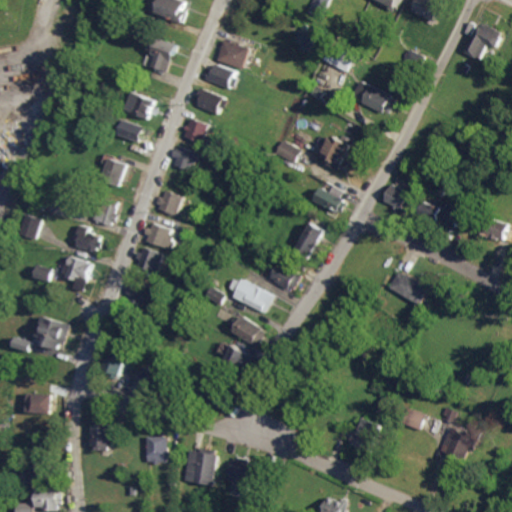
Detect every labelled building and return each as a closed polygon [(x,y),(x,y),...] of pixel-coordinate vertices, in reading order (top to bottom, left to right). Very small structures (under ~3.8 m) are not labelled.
[(162,0),(159,12),(186,22),(190,11),(187,10),(190,0),(188,0),(162,0)] [(333,0),(316,0),(311,11),(325,18),(333,0)] [(377,0),(377,2),(397,11),(401,0),(377,0)] [(436,20),(444,1),(441,0),(418,0),(414,11),(436,20)] [(506,32),(483,21),(468,52),(483,59),(490,43),(499,47),(506,32)] [(320,29),(305,22),(295,43),(311,50),(320,29)] [(156,62),(154,65),(171,72),(181,46),(157,36),(148,59),(156,62)] [(246,68),(253,48),(227,39),(220,59),(246,68)] [(327,61),(351,70),(357,55),(333,46),(327,61)] [(408,56),(421,64),(425,57),(412,49),(408,56)] [(237,87),(242,71),(217,63),(211,79),(237,87)] [(393,114),(400,96),(364,81),(357,99),(393,114)] [(202,106),(225,114),(231,97),(205,88),(202,97),(205,98),(202,106)] [(130,109),(153,118),(160,100),(137,91),(130,109)] [(190,136),(208,142),(214,123),(196,117),(190,136)] [(144,142),(150,126),(129,119),(123,134),(144,142)] [(344,169),(353,143),(334,135),(326,155),(333,158),(331,164),(344,169)] [(279,154),(298,162),(304,149),(285,140),(279,154)] [(184,146),(177,162),(197,171),(204,154),(184,146)] [(126,186),(131,162),(113,158),(108,182),(126,186)] [(420,193),(397,185),(391,202),(414,210),(420,193)] [(319,199),(346,214),(353,202),(325,187),(319,199)] [(162,209),(182,214),(187,195),(168,190),(162,209)] [(99,219),(118,224),(124,203),(105,198),(99,219)] [(455,209),(429,201),(424,216),(459,227),(465,206),(456,204),(455,209)] [(46,219),(30,213),(24,234),(40,239),(46,219)] [(511,222),(490,220),(488,236),(509,239),(511,222)] [(151,240),(174,248),(180,229),(157,222),(151,240)] [(330,230),(316,222),(303,246),(317,254),(330,230)] [(80,246),(103,251),(107,235),(93,232),(94,227),(85,224),(80,246)] [(166,272),(170,253),(146,247),(142,266),(166,272)] [(82,278),(80,288),(91,290),(97,261),(72,256),(68,275),(82,278)] [(299,290),(307,274),(282,261),(274,277),(299,290)] [(38,277),(54,281),(57,268),(42,264),(38,277)] [(434,287),(403,270),(393,288),(424,305),(434,287)] [(281,292),(240,277),(236,288),(243,290),(240,298),(274,311),(281,292)] [(155,309),(160,287),(133,281),(128,303),(155,309)] [(210,296),(226,305),(232,294),(216,286),(210,296)] [(237,329),(265,346),(274,330),(246,314),(237,329)] [(73,323),(45,315),(39,335),(49,338),(47,345),(66,350),(73,323)] [(16,347),(32,351),(35,340),(18,336),(16,347)] [(229,360),(252,371),(259,355),(236,345),(229,360)] [(122,377),(130,356),(112,350),(105,370),(122,377)] [(165,373),(148,368),(142,386),(159,392),(165,373)] [(204,392),(220,405),(231,391),(215,378),(204,392)] [(54,413),(54,394),(30,393),(29,412),(54,413)] [(424,429),(429,414),(412,408),(407,423),(424,429)] [(358,444),(376,452),(387,424),(368,417),(358,444)] [(116,450),(117,421),(97,421),(97,450),(116,450)] [(444,449),(468,461),(473,449),(477,451),(482,440),(454,427),(444,449)] [(174,436),(153,436),(153,462),(173,462),(174,436)] [(223,450),(205,447),(204,451),(195,449),(189,480),(216,485),(223,450)] [(238,480),(235,489),(254,495),(262,472),(254,470),(257,462),(238,456),(232,478),(238,480)] [(25,482),(47,482),(48,465),(26,464),(25,482)] [(65,488),(40,489),(41,509),(65,508),(65,488)] [(328,511),(345,511),(349,502),(333,497),(328,511)] [(23,511),(38,511),(38,503),(23,503),(23,511)]
